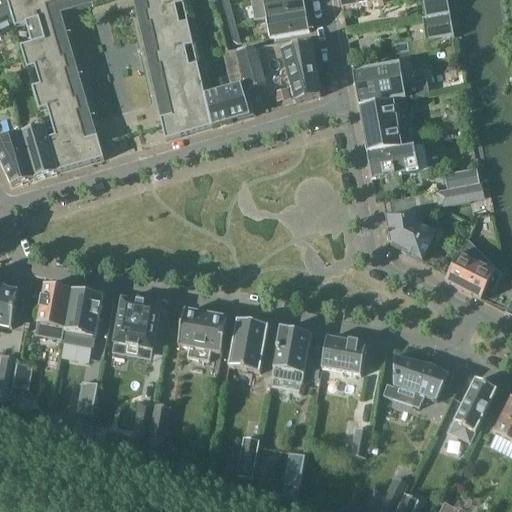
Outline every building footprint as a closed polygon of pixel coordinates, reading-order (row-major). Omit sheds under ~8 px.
[(6,0),(16,31),(27,27),(32,46),(21,49),(28,72),(36,70),(41,88),(33,90),(40,114),(48,111),(57,139),(49,141),(59,175),(105,162),(98,139),(86,142),(78,115),(81,114),(78,101),(75,102),(66,73),(69,72),(65,59),(63,60),(47,9),(68,3),(69,6),(82,2),(81,0),(145,0),(149,13),(146,14),(149,27),(152,26),(158,55),(155,56),(158,69),(161,69),(173,119),(161,121),(166,144),(213,130),(206,101),(206,98),(199,67),(190,69),(186,50),(194,49),(189,25),(181,27),(176,8),(185,6),(183,0),(6,0)] [(306,13),(304,0),(263,0),(267,20),(306,13)] [(340,0),(343,12),(379,6),(379,7),(384,6),(384,5),(390,4),(389,0),(340,0)] [(448,0),(423,0),(427,19),(450,14),(448,0)] [(231,27),(237,25),(232,6),(225,7),(231,27)] [(0,36),(15,29),(9,9),(0,12),(0,36)] [(310,34),(306,13),(267,20),(270,41),(310,34)] [(427,19),(423,19),(427,43),(455,38),(450,15),(427,19)] [(231,27),(236,47),(243,46),(237,25),(231,27)] [(311,43),(282,52),(297,105),(321,98),(311,43)] [(256,49),(236,53),(247,92),(266,87),(256,49)] [(251,118),(238,64),(226,67),(232,91),(206,98),(206,101),(213,130),(251,118)] [(401,65),(353,73),(359,109),(360,109),(395,103),(429,97),(427,83),(404,87),(401,65)] [(366,147),(412,139),(411,130),(400,132),(395,103),(360,109),(359,109),(366,147)] [(46,129),(22,136),(36,182),(59,175),(49,141),(46,129)] [(22,136),(0,142),(0,163),(12,189),(36,182),(22,136)] [(429,172),(424,146),(414,148),(412,139),(366,147),(372,182),(429,172)] [(445,176),(448,191),(480,185),(477,170),(445,176)] [(480,185),(436,193),(439,210),(486,201),(483,185),(480,185)] [(419,227),(417,214),(385,220),(390,248),(423,265),(437,235),(419,227)] [(496,274),(460,256),(446,285),(482,303),(496,274)] [(0,328),(11,330),(12,331),(19,294),(18,294),(17,294),(8,293),(0,286),(0,328)] [(45,287),(34,344),(62,349),(72,292),(45,287)] [(72,292),(62,349),(61,351),(93,357),(104,298),(72,292)] [(114,351),(119,348),(153,354),(162,309),(123,302),(114,351)] [(222,357),(229,321),(186,314),(179,349),(190,351),(188,360),(210,365),(212,355),(222,357)] [(261,376),(269,329),(238,323),(229,370),(261,376)] [(303,386),(312,337),(281,331),(272,380),(303,386)] [(343,375),(361,379),(367,347),(328,340),(322,372),(323,372),(323,373),(343,376),(343,375)] [(17,359),(2,356),(0,367),(0,398),(10,401),(17,359)] [(433,368),(396,361),(395,390),(388,388),(385,399),(420,411),(425,400),(437,405),(451,379),(433,368)] [(20,368),(16,390),(30,393),(34,370),(20,368)] [(476,436),(498,393),(476,382),(455,425),(456,426),(451,435),(470,445),(475,435),(476,436)] [(98,388),(83,386),(78,415),(93,418),(98,388)] [(511,445),(511,400),(494,436),(511,445)] [(156,408),(140,405),(132,446),(148,449),(156,408)] [(171,411),(156,408),(148,449),(164,452),(171,411)] [(373,434),(357,432),(352,459),(368,462),(373,434)] [(259,444),(244,441),(236,480),(252,483),(259,444)] [(306,459),(290,456),(284,486),(300,490),(306,459)] [(381,511),(397,511),(409,488),(396,482),(381,511)] [(464,511),(470,501),(456,494),(446,511),(464,511)] [(415,511),(419,504),(405,497),(397,511),(415,511)]
